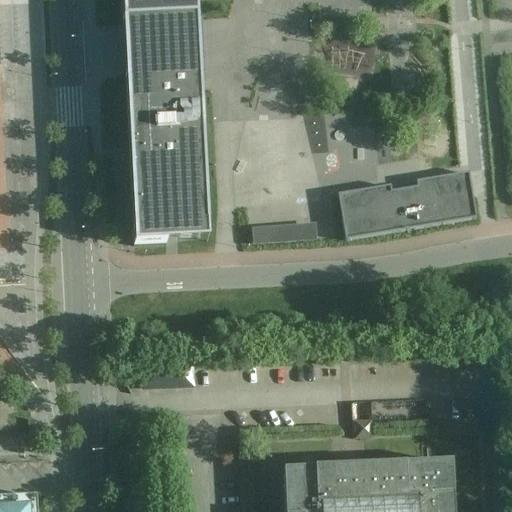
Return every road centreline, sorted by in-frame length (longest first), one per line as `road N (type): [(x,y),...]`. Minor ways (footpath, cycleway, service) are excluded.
road 1 (residential): [(74,282),(308,275),(511,245)]
road 2 (tertiary): [(74,282),(60,0)]
road 3 (tertiary): [(86,511),(74,282)]
road 4 (unknown): [(63,73),(200,64),(230,40),(253,0)]
